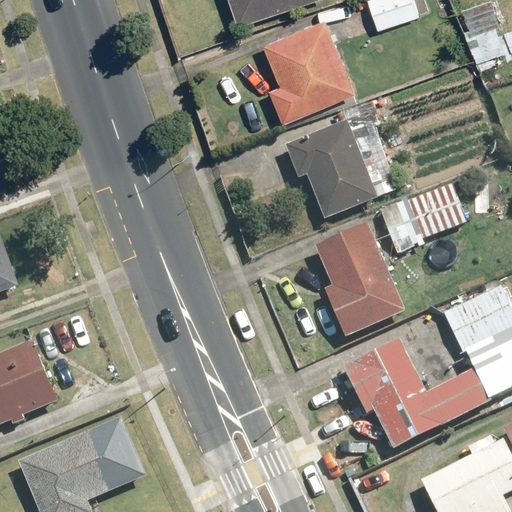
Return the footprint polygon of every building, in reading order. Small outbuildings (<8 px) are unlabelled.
[(235,0),(244,24),(317,0),(235,0)] [(373,0),(382,28),(425,15),(420,0),(373,0)] [(507,25),(497,0),(492,0),(461,12),(482,63),(511,51),(511,47),(504,27),(507,25)] [(361,90),(331,21),(270,46),(287,86),(275,91),(288,122),(323,107),(323,106),(361,90)] [(327,213),(381,193),(355,122),(301,143),(327,213)] [(390,213),(405,248),(479,218),(465,183),(390,213)] [(410,309),(374,226),(322,248),(357,332),(410,309)] [(8,238),(0,240),(0,297),(26,288),(8,238)] [(450,315),(468,352),(511,330),(511,297),(507,287),(450,315)] [(435,394),(407,339),(358,363),(387,419),(386,419),(402,449),(497,400),(482,370),(435,394)] [(0,363),(0,422),(66,402),(49,348),(0,363)] [(100,432),(26,463),(40,497),(39,498),(45,511),(97,511),(93,501),(124,488),(100,432)] [(511,449),(510,444),(430,483),(443,511),(511,511),(511,499),(510,495),(511,494),(511,449)]
